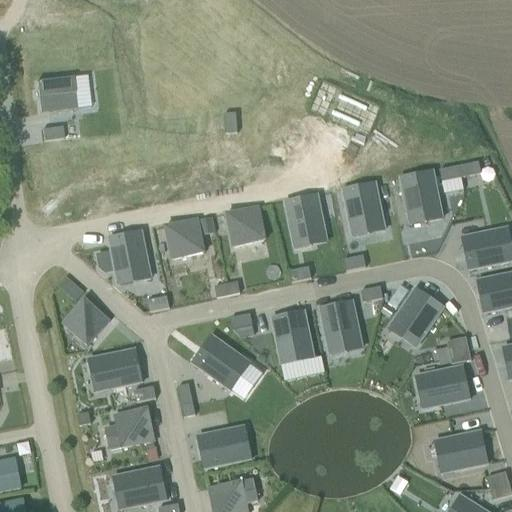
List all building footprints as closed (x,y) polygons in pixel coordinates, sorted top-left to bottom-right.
[(79,0),(47,0),(57,20),(83,7),(79,0)] [(105,15),(106,31),(96,32),(96,49),(110,48),(110,61),(133,60),(132,14),(105,15)] [(139,103),(138,76),(115,77),(116,104),(139,103)] [(73,82),(37,86),(40,114),(76,111),(73,82)] [(59,130),(42,132),(43,144),(60,142),(63,142),(61,130),(59,130)] [(223,159),(182,167),(187,190),(228,182),(223,159)] [(478,164),(458,168),(460,180),(480,176),(478,164)] [(457,169),(439,173),(441,184),(460,180),(457,169)] [(432,174),(400,180),(409,226),(426,222),(423,210),(439,207),(432,174)] [(375,186),(342,192),(352,238),(369,235),(366,222),(382,219),(375,186)] [(317,197),(284,204),(293,250),(310,247),(308,234),(324,231),(317,197)] [(257,209),(225,216),(232,249),(264,242),(257,209)] [(212,219),(197,222),(198,229),(213,226),(212,219)] [(196,223),(165,230),(172,261),(203,254),(200,240),(197,225),(196,223)] [(495,233),(462,240),(469,273),(511,263),(511,250),(511,248),(499,250),(495,233)] [(141,234),(108,241),(118,287),(135,284),(132,271),(148,268),(141,234)] [(363,258),(344,262),(346,274),(366,270),(363,258)] [(309,269),(289,273),(292,285),(311,281),(309,269)] [(511,275),(476,283),(483,316),(511,309),(511,275)] [(66,278),(57,288),(66,295),(74,286),(66,278)] [(237,284),(225,286),(228,298),(239,296),(237,284)] [(228,298),(225,286),(214,288),(216,300),(228,298)] [(381,289),(361,292),(363,304),(383,300),(381,289)] [(414,292),(388,331),(403,340),(410,330),(423,339),(442,310),(414,292)] [(166,299),(147,303),(149,314),(169,310),(166,299)] [(62,327),(87,348),(108,322),(83,301),(62,327)] [(352,304),(319,311),(329,357),(346,354),(344,341),(359,338),(352,304)] [(304,314),(271,320),(280,367),(298,363),(295,350),(311,347),(304,314)] [(250,316),(230,320),(233,332),(252,328),(250,316)] [(211,338),(192,367),(230,393),(240,378),(229,371),(238,356),(211,338)] [(466,340),(446,344),(448,356),(468,351),(466,340)] [(511,348),(501,350),(508,383),(511,382),(511,348)] [(133,350),(86,360),(90,378),(104,375),(108,393),(141,385),(133,350)] [(468,351),(448,356),(451,367),(471,363),(468,351)] [(463,370),(417,379),(421,396),(433,393),(436,408),(469,402),(463,370)] [(188,387),(177,389),(181,409),(193,406),(188,387)] [(153,389),(133,393),(136,405),(156,401),(153,389)] [(193,406),(181,409),(184,420),(195,417),(193,406)] [(117,427),(104,430),(108,451),(121,448),(152,442),(146,412),(115,418),(117,427)] [(87,415),(78,417),(79,427),(89,425),(87,415)] [(230,429),(197,436),(204,471),(251,462),(247,444),(234,447),(230,429)] [(481,434),(435,444),(439,462),(451,459),(455,474),(488,466),(481,434)] [(0,494),(22,493),(20,460),(0,460),(0,494)] [(160,469),(113,478),(116,495),(130,493),(133,510),(148,507),(166,504),(160,469)] [(505,474),(486,480),(489,491),(508,485),(505,474)] [(240,485),(209,492),(213,511),(245,511),(244,507),(258,504),(254,482),(240,485)] [(508,485),(489,491),(492,503),(511,497),(508,485)] [(479,511),(461,501),(453,511),(479,511)] [(0,511),(27,511),(28,503),(0,503),(0,511)]
